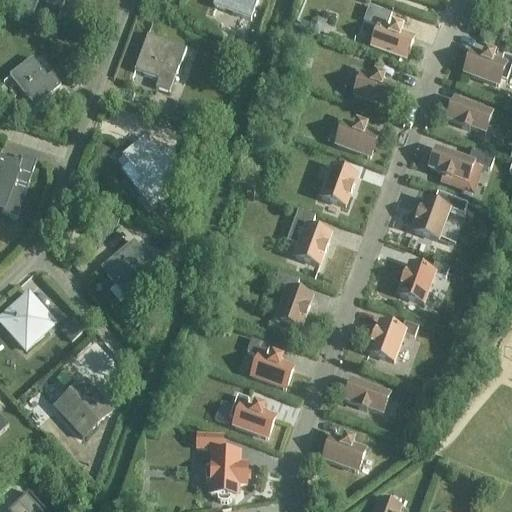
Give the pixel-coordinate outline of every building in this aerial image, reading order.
[(54,29),(64,4),(52,0),(48,0),(40,23),(54,29)] [(217,0),(214,9),(252,23),(260,0),(217,0)] [(32,20),(35,12),(19,5),(16,12),(19,13),(19,15),(32,20)] [(392,33),(386,31),(391,17),(369,9),(363,24),(379,30),(372,51),(406,63),(413,41),(401,37),(402,33),(393,30),(392,33)] [(311,22),(309,28),(311,34),(317,36),(323,34),(325,28),(323,22),(317,20),(311,22)] [(304,38),(292,34),(289,45),(300,49),(304,38)] [(170,97),(177,77),(181,66),(183,66),(188,53),(148,39),(135,75),(159,84),(156,92),(170,97)] [(464,77),(498,89),(504,72),(511,74),(511,71),(511,61),(503,58),(501,66),(494,63),(495,59),(486,56),(484,60),(472,55),(464,77)] [(61,89),(54,76),(49,80),(34,61),(10,79),(34,110),(61,89)] [(374,83),(362,78),(354,100),(388,112),(396,91),(383,86),(384,82),(375,79),(374,83)] [(173,115),(197,124),(201,112),(178,103),(173,115)] [(492,117),(454,104),(447,123),(461,128),(460,130),(469,133),(470,131),(485,136),(492,117)] [(356,132),(344,127),(336,149),(370,161),(378,140),(365,135),(366,132),(357,128),(356,132)] [(207,138),(205,144),(208,149),(214,152),(218,141),(207,138)] [(186,179),(166,154),(161,159),(146,141),(124,159),(143,183),(134,190),(150,209),(186,179)] [(436,153),(429,172),(443,177),(443,179),(440,186),(464,194),(467,186),(474,168),(490,174),(494,161),(472,152),(468,164),(436,153)] [(20,166),(0,159),(0,208),(5,210),(3,217),(17,221),(36,164),(22,160),(20,166)] [(332,170),(320,201),(345,210),(357,179),(332,170)] [(110,196),(102,203),(112,215),(120,208),(110,196)] [(449,214),(464,219),(468,207),(444,198),(440,210),(424,204),(413,235),(438,244),(449,214)] [(96,212),(93,221),(103,225),(106,216),(96,212)] [(331,239),(311,232),(315,220),(298,214),(287,244),(299,248),(294,261),(319,270),(331,239)] [(104,271),(117,287),(123,282),(135,298),(161,278),(136,246),(104,271)] [(445,281),(449,270),(434,264),(430,275),(410,268),(398,299),(423,308),(435,277),(445,281)] [(312,301),(295,295),(300,284),(279,276),(275,288),(287,292),(276,323),(301,332),(312,301)] [(30,298),(0,325),(27,355),(57,328),(30,298)] [(202,318),(189,314),(184,329),(197,333),(202,318)] [(369,357),(394,366),(404,338),(414,342),(418,330),(404,325),(401,334),(380,326),(369,357)] [(76,334),(70,326),(62,333),(68,340),(76,334)] [(272,364),(265,361),(270,349),(252,342),(247,355),(259,359),(251,381),(285,393),(293,372),(281,367),(282,364),(273,360),(272,364)] [(60,374),(42,391),(53,403),(72,386),(60,374)] [(87,385),(57,412),(83,442),(113,414),(87,385)] [(368,412),(382,417),(389,398),(351,385),(345,404),(359,409),(358,411),(367,415),(368,412)] [(233,430),(267,442),(275,421),(263,416),(264,413),(255,409),(254,413),(246,410),(249,403),(237,399),(233,410),(240,412),(233,430)] [(0,437),(9,430),(0,419),(0,437)] [(223,440),(198,439),(197,452),(213,453),(212,470),(205,470),(205,484),(211,485),(211,499),(217,499),(217,503),(220,506),(227,506),(230,503),(230,500),(237,500),(238,488),(247,488),(247,469),(239,469),(239,457),(221,456),(221,453),(222,453),(223,440)] [(323,463),(357,475),(365,454),(353,449),(354,446),(345,442),(344,446),(331,441),(323,463)] [(504,488),(490,484),(486,495),(500,500),(504,488)] [(43,511),(28,495),(10,511),(43,511)] [(128,509),(130,511),(147,511),(148,511),(138,500),(128,509)]
